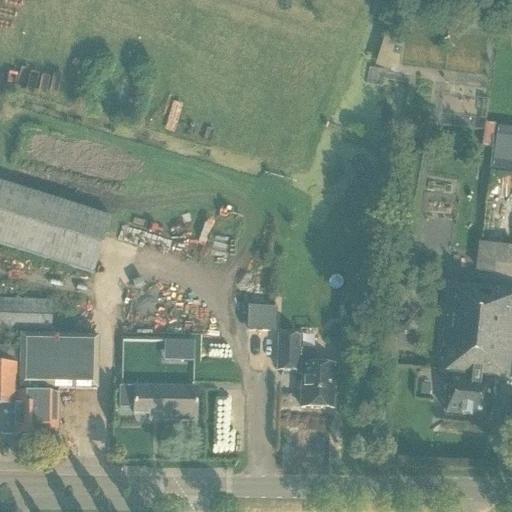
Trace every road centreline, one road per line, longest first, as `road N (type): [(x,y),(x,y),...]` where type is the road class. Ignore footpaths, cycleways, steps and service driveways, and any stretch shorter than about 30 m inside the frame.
road 1 (tertiary): [(228,489),(511,491)]
road 2 (tertiary): [(228,489),(0,486)]
